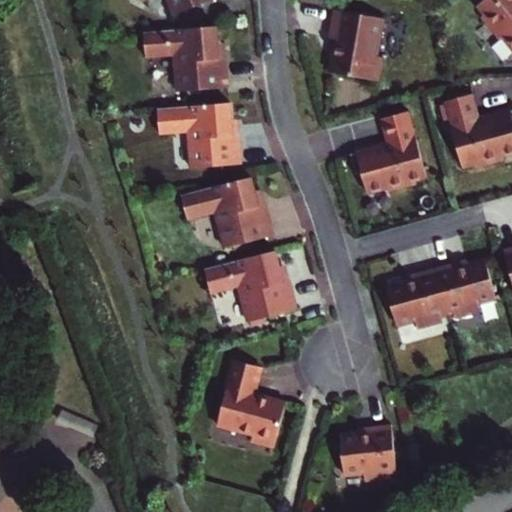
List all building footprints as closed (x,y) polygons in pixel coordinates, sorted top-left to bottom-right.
[(169,0),(175,14),(208,0),(169,0)] [(511,0),(486,0),(471,12),(496,43),(500,40),(511,55),(511,0)] [(384,18),(334,9),(331,23),(329,37),(336,38),(330,72),(379,81),(384,57),(377,56),(384,18)] [(213,26),(140,32),(143,59),(175,56),(178,91),(226,87),(224,73),(223,57),(216,58),(215,43),(213,26)] [(216,58),(223,57),(222,42),(215,43),(216,58)] [(470,97),(442,105),(459,170),(470,167),(472,172),(500,164),(499,159),(511,155),(511,112),(477,122),(470,97)] [(229,102),(157,109),(159,135),(190,133),(193,167),(241,164),(239,144),(238,134),(232,134),(231,121),(229,102)] [(424,180),(406,114),(377,122),(381,133),(385,148),(348,158),(354,178),(360,176),(365,197),(385,191),(387,196),(415,188),(413,183),(424,180)] [(253,176),(182,195),(188,221),(219,213),(229,248),(275,236),(267,203),(260,205),(256,191),(253,176)] [(260,205),(267,203),(263,189),(256,191),(260,205)] [(511,226),(494,232),(507,279),(511,277),(511,226)] [(487,280),(476,241),(446,249),(447,254),(435,257),(428,259),(439,297),(445,295),(446,300),(470,294),(468,285),(487,280)] [(244,287),(249,306),(253,321),(298,310),(291,280),(284,281),(281,267),(276,251),(206,269),(213,295),(244,287)] [(407,260),(377,268),(388,307),(406,302),(408,311),(433,304),(431,299),(439,297),(428,259),(420,261),(408,264),(407,260)] [(291,280),(287,265),(281,267),(284,281),(291,280)] [(256,437),(253,445),(276,451),(288,404),(257,396),(264,369),(236,362),(229,390),(231,391),(221,428),(256,437)] [(342,476),(362,474),(363,483),(388,480),(388,474),(387,471),(394,470),(389,425),(369,427),(369,432),(354,434),(338,435),(342,476)]
